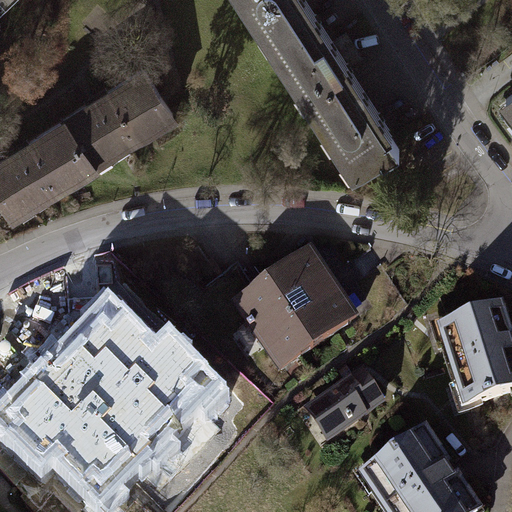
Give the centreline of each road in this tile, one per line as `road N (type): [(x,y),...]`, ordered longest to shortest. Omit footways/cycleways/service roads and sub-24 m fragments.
road 1 (residential): [(511,262),(396,227),(234,209),(92,232),(0,271)]
road 2 (residential): [(511,201),(375,0)]
